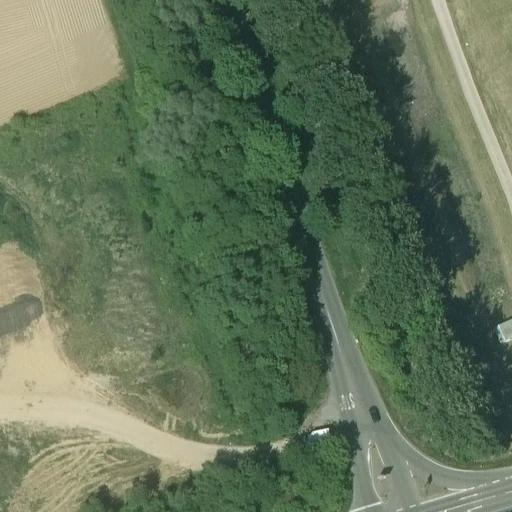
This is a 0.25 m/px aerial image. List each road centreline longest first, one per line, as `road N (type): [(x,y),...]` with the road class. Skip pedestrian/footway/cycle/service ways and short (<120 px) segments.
road 1 (tertiary): [(383,446),(240,0)]
road 2 (tertiary): [(511,500),(444,487),(383,446)]
